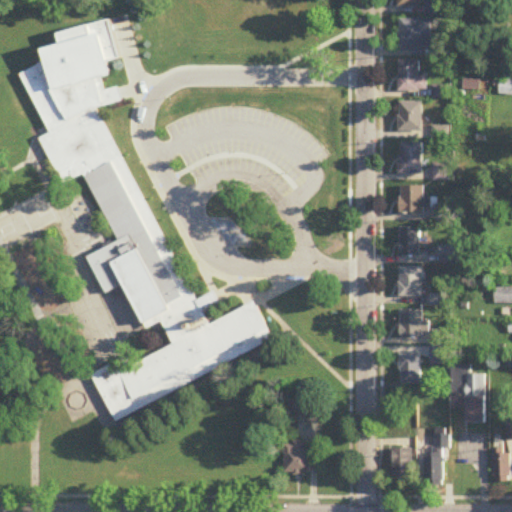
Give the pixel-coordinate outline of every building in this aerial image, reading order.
[(422,0),(400,0),(400,9),(423,9),(422,0)] [(19,69),(68,184),(89,175),(118,245),(89,257),(106,296),(127,287),(147,333),(131,340),(127,360),(134,361),(95,378),(112,418),(276,348),(257,304),(215,321),(211,312),(222,307),(217,293),(190,304),(106,107),(125,99),(120,87),(109,92),(104,80),(116,75),(111,64),(125,57),(108,18),(62,38),(59,52),(19,69)] [(433,21),(401,21),(401,50),(433,50),(433,21)] [(400,92),(430,92),(430,74),(421,74),(421,62),(400,62),(400,92)] [(424,132),(424,103),(400,103),(400,132),(424,132)] [(424,144),(400,144),(400,175),(424,175),(424,144)] [(402,214),(425,214),(425,187),(402,187),(402,214)] [(421,229),(401,229),(401,258),(421,258),(421,229)] [(456,248),(442,248),(442,265),(457,264),(456,248)] [(424,268),(401,268),(401,299),(424,299),(424,268)] [(511,289),(498,290),(498,305),(511,305),(511,289)] [(424,338),(424,311),(402,311),(402,338),(424,338)] [(421,355),(401,355),(401,382),(421,382),(421,355)] [(488,376),(472,376),(472,367),(454,366),(453,410),(468,410),(468,424),(488,424),(488,376)] [(291,416),(312,416),(312,402),(291,402),(291,416)] [(446,436),(428,436),(428,483),(446,483),(446,436)] [(311,449),(302,449),(302,445),(285,445),(285,474),(311,474),(311,449)] [(416,449),(394,449),(394,482),(416,482),(416,449)] [(495,450),(495,485),(511,485),(511,450),(495,450)]
